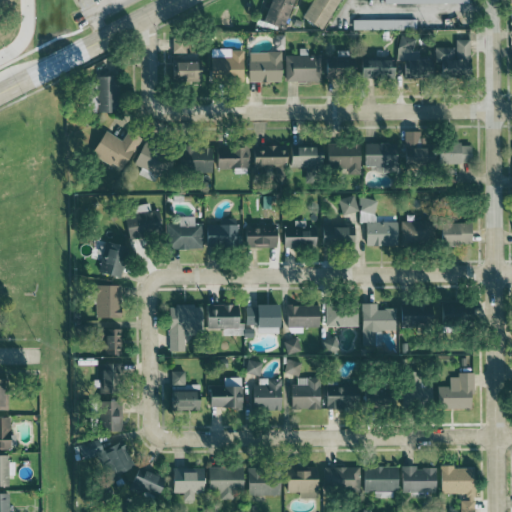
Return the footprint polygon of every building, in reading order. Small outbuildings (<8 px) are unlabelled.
[(277,27),(287,0),(264,0),(257,19),(277,27)] [(317,28),(334,0),(307,0),(297,17),(317,28)] [(350,18),(350,28),(413,29),(413,19),(350,18)] [(412,37),(396,36),(395,75),(424,76),(425,58),(416,57),(417,50),(412,49),(412,37)] [(467,39),(452,39),(452,46),(432,46),(432,59),(435,59),(435,76),(467,75),(467,39)] [(184,51),(183,40),(169,40),(169,51),(184,51)] [(208,48),(207,79),(240,79),(241,48),(208,48)] [(244,51),(245,81),(278,80),(277,50),(244,51)] [(282,80),(317,81),(318,55),(283,54),(282,80)] [(352,55),(329,56),(330,75),(353,74),(352,55)] [(387,59),(355,59),(355,76),(387,76),(387,59)] [(169,60),(169,76),(181,76),(181,80),(197,80),(197,60),(169,60)] [(86,111),(111,112),(112,75),(87,74),(86,111)] [(119,140),(102,129),(88,151),(116,169),(135,140),(124,132),(119,140)] [(399,130),(400,165),(428,164),(427,146),(417,147),(416,130),(399,130)] [(356,141),(323,142),(323,167),(345,167),(345,173),(357,172),(356,141)] [(361,167),(393,166),(392,141),(360,142),(361,167)] [(432,162),(468,161),(467,142),(432,143),(432,162)] [(148,171),(160,175),(167,152),(137,143),(131,164),(138,166),(136,174),(146,177),(148,171)] [(208,171),(209,146),(176,145),(175,170),(208,171)] [(271,163),(271,181),(282,181),(282,166),(281,166),(280,145),(213,146),(213,168),(232,167),(232,171),(245,171),(245,164),(271,163)] [(290,145),(290,154),(286,154),(285,166),(317,166),(317,146),(290,145)] [(336,198),(339,214),(356,210),(352,194),(336,198)] [(393,221),(374,221),(373,198),(357,198),(358,222),(362,221),(363,245),(394,245),(393,221)] [(131,204),(133,213),(122,215),(125,237),(158,232),(154,209),(149,210),(147,202),(131,204)] [(232,223),(199,223),(199,222),(191,222),(191,215),(176,215),(176,222),(164,222),(164,247),(232,247),(232,223)] [(279,225),(278,246),(311,247),(312,226),(303,226),(303,219),(291,219),(291,225),(279,225)] [(399,244),(427,245),(428,221),(399,220),(399,244)] [(468,221),(433,222),(434,245),(469,243),(468,221)] [(271,222),(251,223),(251,228),(237,228),(238,246),(271,246),(271,222)] [(317,244),(349,245),(350,223),(340,222),(340,224),(317,224),(317,244)] [(96,273),(119,274),(121,244),(98,243),(96,273)] [(93,294),(93,316),(117,316),(118,284),(86,284),(86,293),(93,294)] [(354,325),(355,302),(323,302),(322,325),(354,325)] [(358,345),(378,345),(378,328),(429,328),(429,303),(394,303),(394,307),(374,308),(374,302),(358,302),(358,345)] [(242,325),(272,326),(273,304),(242,303),(242,325)] [(315,326),(314,303),(283,304),(284,327),(315,326)] [(165,350),(183,350),(183,331),(198,332),(199,305),(166,304),(165,350)] [(234,304),(201,305),(201,329),(235,328),(234,304)] [(441,304),(440,321),(466,321),(466,304),(441,304)] [(99,354),(118,353),(117,327),(91,328),(91,343),(98,343),(99,354)] [(280,340),(282,354),(297,351),(295,337),(280,340)] [(257,374),(258,361),(245,359),(243,373),(257,374)] [(117,362),(95,363),(95,375),(118,375),(117,362)] [(182,385),(182,370),(167,370),(167,385),(182,385)] [(401,371),(401,401),(424,401),(425,372),(401,371)] [(433,407),(467,408),(467,394),(470,394),(471,372),(456,372),(455,376),(447,376),(446,386),(434,385),(433,407)] [(239,407),(239,376),(231,376),(231,385),(204,385),(205,407),(239,407)] [(316,408),(317,377),(295,377),(294,384),(287,384),(287,408),(316,408)] [(277,409),(278,378),(256,378),(256,385),(248,385),(248,408),(277,409)] [(331,381),(321,380),(320,407),(350,408),(351,386),(331,386),(331,381)] [(358,404),(390,405),(390,399),(377,398),(377,390),(358,389),(358,404)] [(166,391),(166,410),(197,409),(196,390),(166,391)] [(114,400),(92,400),(92,431),(115,431),(114,400)] [(0,418),(0,437),(0,436),(0,450),(13,451),(12,417),(0,416),(0,418)] [(118,442),(98,449),(95,438),(73,447),(78,460),(95,454),(103,477),(127,468),(118,442)] [(152,495),(160,479),(133,465),(125,482),(152,495)] [(236,499),(237,466),(205,465),(204,493),(216,493),(216,498),(236,499)] [(296,491),(296,497),(313,497),(312,465),(302,466),(302,469),(280,469),(280,492),(296,491)] [(358,489),(357,465),(321,467),(322,490),(358,489)] [(373,497),(381,497),(381,490),(394,490),(393,465),(359,466),(360,491),(373,491),(373,497)] [(398,467),(398,491),(432,490),(431,466),(398,467)] [(437,493),(471,493),(471,466),(437,466),(437,493)] [(180,492),(181,500),(197,500),(196,467),(189,467),(189,469),(166,470),(167,493),(180,492)] [(244,495),(275,494),(275,472),(243,473),(244,495)] [(457,511),(471,511),(472,499),(458,499),(457,511)]
